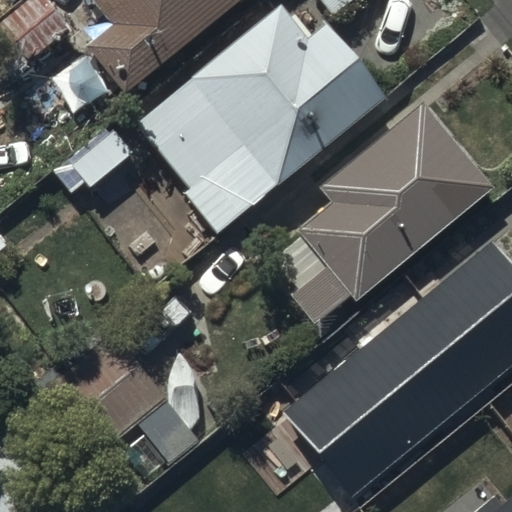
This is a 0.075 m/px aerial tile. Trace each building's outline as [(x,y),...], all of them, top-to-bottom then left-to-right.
[(69,23),(49,0),(19,0),(0,16),(0,56),(12,71),(69,23)] [(91,0),(108,20),(82,42),(123,90),(230,0),(91,0)] [(303,34),(275,0),(134,120),(189,184),(180,192),(214,231),(380,89),(321,19),(303,34)] [(345,0),(319,0),(330,13),(345,0)] [(487,183),(418,98),(313,184),(324,199),(289,228),(318,263),(282,292),(305,319),(341,289),(348,297),(487,183)] [(511,363),(511,280),(464,225),(343,328),(357,344),(335,363),(362,396),(384,377),(431,433),(511,363)] [(201,440),(117,330),(41,388),(91,454),(135,421),(168,465),(201,440)] [(0,511),(21,511),(57,485),(4,417),(0,419),(0,511)] [(511,511),(511,501),(497,511),(511,511)]
